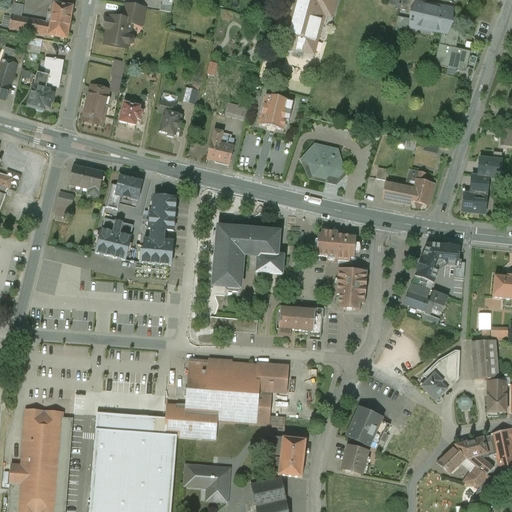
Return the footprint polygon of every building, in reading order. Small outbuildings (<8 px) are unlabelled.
[(296,0),(291,22),(305,25),(302,36),(296,35),(295,41),(293,49),(313,55),(322,21),(313,19),(315,13),(330,17),(334,0),(296,0)] [(389,0),(388,5),(389,5),(388,7),(388,9),(389,11),(391,12),(393,11),(395,10),(395,9),(397,0),(389,0)] [(417,0),(401,0),(399,10),(413,13),(415,4),(416,4),(417,0)] [(73,8),(54,4),(50,25),(48,36),(48,37),(67,41),(73,8)] [(416,4),(415,4),(413,13),(411,21),(409,28),(409,29),(412,29),(420,31),(421,27),(442,32),(447,33),(448,28),(452,9),(444,7),(444,8),(437,7),(437,9),(416,4)] [(145,10),(125,6),(122,20),(132,22),(131,26),(141,28),(145,10)] [(50,25),(11,17),(9,29),(48,36),(50,25)] [(411,21),(397,17),(395,29),(407,31),(409,29),(409,28),(411,21)] [(122,20),(109,18),(109,22),(106,21),(104,30),(107,30),(104,44),(126,48),(127,48),(127,47),(127,46),(129,46),(132,45),(133,40),(131,38),(129,38),(131,26),(132,22),(122,20)] [(305,25),(291,22),(286,38),(295,41),(296,35),(302,36),(305,25)] [(447,33),(442,32),(439,46),(455,49),(459,32),(448,28),(447,33)] [(40,49),(28,46),(27,53),(39,55),(40,49)] [(439,46),(434,66),(465,73),(470,53),(455,49),(439,46)] [(24,57),(11,53),(8,64),(7,66),(16,69),(21,71),(24,57)] [(63,63),(49,60),(46,77),(48,77),(46,86),(58,88),(59,88),(61,74),(63,63)] [(0,78),(3,79),(1,83),(0,82),(0,100),(5,102),(10,86),(16,69),(7,66),(8,64),(2,62),(0,67),(0,78)] [(124,65),(114,62),(113,69),(122,72),(124,65)] [(209,75),(218,76),(219,64),(210,63),(209,75)] [(122,72),(113,69),(111,75),(113,78),(112,83),(119,85),(122,72)] [(46,77),(37,74),(33,88),(45,91),(46,86),(48,77),(46,77)] [(202,87),(188,84),(185,97),(198,100),(202,87)] [(105,91),(91,87),(87,103),(101,106),(104,94),(105,91)] [(33,88),(27,108),(36,110),(36,111),(36,112),(42,114),(43,113),(43,112),(44,112),(45,109),(49,110),(52,96),(49,95),(50,92),(45,91),(33,88)] [(87,103),(82,122),(100,126),(102,126),(107,108),(106,108),(109,99),(107,99),(108,95),(104,94),(101,106),(87,103)] [(281,99),(272,97),(272,99),(265,98),(259,125),(283,131),(289,104),(280,101),(281,99)] [(176,106),(160,102),(157,112),(164,114),(159,133),(167,135),(167,137),(173,139),(174,137),(175,137),(176,131),(179,131),(181,124),(180,124),(181,117),(173,115),(176,106)] [(133,107),(124,105),(119,123),(127,125),(126,128),(134,130),(135,127),(137,121),(139,122),(142,113),(139,113),(140,109),(138,108),(138,106),(133,104),(133,107)] [(248,110),(227,104),(224,117),(244,122),(248,110)] [(223,133),(214,131),(211,143),(207,160),(217,163),(217,164),(228,167),(228,166),(229,166),(233,149),(232,148),(234,140),(221,137),(222,134),(223,134),(223,133)] [(0,184),(18,189),(22,175),(10,171),(9,174),(0,171),(0,154),(4,142),(0,140),(0,184)] [(338,150),(314,144),(300,160),(301,163),(308,165),(312,178),(325,181),(328,178),(342,181),(346,176),(338,150)] [(502,154),(493,153),(492,161),(501,162),(502,154)] [(492,161),(479,159),(477,178),(488,179),(499,180),(501,162),(492,161)] [(94,172),(73,168),(69,186),(99,193),(103,174),(94,172)] [(389,171),(377,169),(375,180),(387,182),(389,171)] [(426,175),(411,171),(406,190),(413,191),(410,201),(411,201),(411,202),(428,206),(433,185),(432,185),(424,183),(426,175)] [(477,178),(471,177),(469,195),(463,194),(461,213),(484,215),(488,179),(477,178)] [(142,183),(119,178),(117,187),(110,186),(105,208),(117,211),(120,197),(126,199),(126,200),(137,202),(142,183)] [(405,189),(386,185),(383,199),(382,201),(410,206),(411,202),(411,201),(410,201),(413,191),(406,190),(405,190),(405,189)] [(0,190),(0,208),(4,209),(9,193),(0,190)] [(73,197),(59,194),(57,205),(71,208),(73,197)] [(176,199),(153,197),(152,212),(150,212),(148,230),(151,230),(164,231),(173,232),(176,199)] [(133,227),(104,220),(101,231),(95,254),(125,262),(131,239),(130,238),(133,227)] [(280,234),(221,229),(220,246),(216,245),(213,283),(228,284),(228,288),(239,289),(242,255),(256,257),(255,274),(282,276),(284,256),(278,256),(280,234)] [(356,238),(337,236),(338,232),(336,232),(336,231),(332,231),(321,230),(321,234),(318,234),(317,241),(315,241),(314,249),(316,249),(316,256),(328,257),(327,261),(349,263),(350,259),(354,259),(356,238)] [(150,241),(143,240),(142,252),(140,252),(139,264),(170,267),(172,243),(163,242),(150,241)] [(455,268),(454,278),(463,279),(464,264),(461,263),(461,262),(458,262),(459,248),(427,244),(411,284),(429,291),(431,292),(438,273),(446,268),(445,267),(455,268)] [(363,272),(337,270),(335,295),(339,296),(338,309),(360,311),(360,305),(364,305),(367,273),(363,272)] [(511,276),(504,276),(503,276),(494,276),(492,299),(503,300),(504,300),(510,301),(511,301),(511,300),(511,276)] [(429,291),(411,284),(404,304),(425,312),(429,302),(425,300),(429,291)] [(447,298),(433,292),(429,302),(425,312),(424,315),(429,317),(429,316),(432,311),(441,315),(447,298)] [(322,311),(280,308),(278,330),(279,330),(279,336),(290,337),(290,331),(308,333),(308,336),(320,337),(322,311)] [(439,320),(429,316),(429,317),(424,315),(421,320),(437,325),(439,320)] [(243,321),(217,319),(216,331),(242,333),(243,321)] [(257,322),(243,321),(242,333),(256,335),(257,322)] [(494,339),(511,338),(510,327),(493,328),(494,339)] [(495,342),(471,343),(474,380),(487,379),(498,379),(498,378),(495,342)] [(454,352),(438,362),(423,376),(428,381),(421,388),(437,405),(439,405),(442,401),(442,400),(440,397),(457,380),(458,352),(454,352)] [(230,363),(209,362),(209,364),(190,362),(189,379),(186,407),(186,419),(216,421),(267,425),(270,392),(285,393),(287,368),(258,366),(258,368),(230,366),(230,363)] [(189,379),(177,378),(177,389),(175,389),(175,397),(178,397),(177,407),(186,407),(189,379)] [(505,382),(501,382),(501,378),(498,378),(498,379),(487,379),(487,382),(499,382),(499,388),(487,388),(487,396),(505,396),(505,382)] [(505,396),(487,396),(487,414),(488,414),(488,417),(496,417),(496,414),(505,414),(505,396)] [(467,397),(464,397),(462,397),(460,399),(458,401),(457,403),(457,406),(458,408),(460,410),(462,411),(465,412),(467,411),(469,410),(471,408),(472,406),(472,403),(471,401),(469,399),(467,397)] [(177,407),(166,406),(165,419),(164,437),(175,438),(215,441),(216,421),(186,419),(186,407),(177,407)] [(442,419),(421,407),(418,413),(415,411),(408,422),(411,424),(397,448),(414,459),(421,447),(431,453),(431,454),(431,453),(441,437),(441,419),(442,419)] [(381,420),(359,410),(347,437),(369,447),(380,421),(381,420)] [(63,414),(25,411),(21,466),(10,466),(9,485),(19,485),(57,488),(63,414)] [(169,511),(175,438),(164,437),(165,419),(97,414),(89,511),(169,511)] [(400,430),(380,421),(369,447),(388,456),(400,430)] [(511,430),(491,435),(491,436),(495,455),(499,471),(511,468),(511,447),(511,440),(511,439),(511,430),(511,431),(511,430)] [(491,436),(483,439),(488,457),(495,455),(491,436)] [(282,439),(273,438),(271,456),(280,457),(282,439)] [(306,441),(282,439),(280,457),(280,459),(279,467),(278,476),(301,479),(306,441)] [(483,439),(454,446),(465,459),(475,467),(475,468),(488,477),(490,478),(495,473),(493,468),(481,459),(488,457),(483,439)] [(465,459),(454,446),(436,464),(436,465),(437,465),(447,474),(449,475),(465,459)] [(367,452),(348,447),(341,471),(361,476),(364,465),(367,466),(369,459),(366,458),(367,452)] [(280,459),(270,458),(269,466),(279,467),(280,459)] [(228,471),(186,467),(185,486),(210,488),(209,501),(226,503),(228,471)] [(475,467),(463,483),(479,487),(488,477),(475,468),(475,467)] [(490,478),(488,477),(479,487),(479,488),(487,496),(497,487),(490,478)] [(288,511),(281,478),(250,485),(256,511),(288,511)] [(55,511),(57,488),(19,485),(17,511),(55,511)] [(444,488),(445,501),(468,499),(467,487),(444,488)] [(417,511),(441,511),(441,493),(429,494),(430,500),(417,501),(417,511)] [(486,496),(480,493),(474,504),(481,508),(486,496)] [(449,511),(464,511),(465,504),(450,503),(449,511)]
